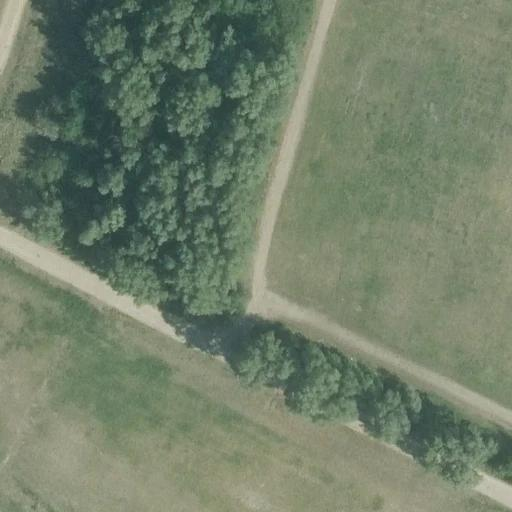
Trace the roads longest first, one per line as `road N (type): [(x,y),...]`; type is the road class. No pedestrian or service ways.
road 1 (track): [(0,240),(511,494)]
road 2 (track): [(328,0),(226,347)]
road 3 (track): [(247,291),(511,417)]
